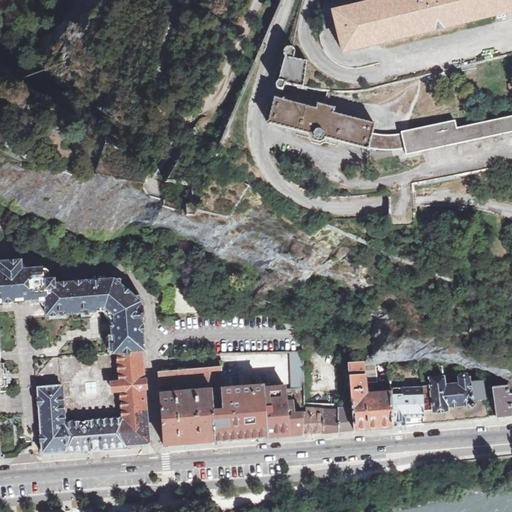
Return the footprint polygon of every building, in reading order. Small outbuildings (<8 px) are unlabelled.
[(511,0),(381,0),(333,12),(343,52),(498,15),(507,12),(511,11),(511,0)] [(304,85),(305,74),(307,61),(294,59),(295,51),(295,50),(294,49),(293,48),(293,47),(292,47),(290,46),(289,46),(287,47),(286,48),(285,49),(284,49),(284,50),(283,53),(282,59),(284,59),(278,80),(277,81),(276,82),(276,84),(276,85),(276,87),(277,88),(278,90),(279,91),(280,91),(281,91),(283,91),(286,84),(304,88),(304,85)] [(374,134),(372,133),(375,123),(333,113),(334,108),(317,103),(316,108),(284,100),(275,97),(268,123),(368,149),(369,148),(372,149),(378,150),(383,150),(386,150),(390,150),(392,150),(398,150),(405,149),(406,155),(511,132),(511,116),(456,128),(455,121),(410,130),(409,130),(410,132),(402,134),(399,134),(394,135),(386,135),(384,135),(378,135),(374,134)] [(199,129),(201,131),(204,132),(206,132),(209,132),(212,130),(213,128),(214,126),(215,123),(214,120),(212,118),(210,117),(207,116),(205,116),(202,117),(200,118),(198,121),(198,124),(198,126),(199,129)] [(8,207),(1,208),(2,216),(13,215),(13,210),(12,209),(9,208),(8,207)] [(0,352),(4,352),(4,351),(1,314),(1,313),(42,310),(49,309),(61,299),(61,289),(56,280),(55,278),(51,278),(51,273),(40,264),(36,268),(22,269),(22,260),(0,261),(0,266),(0,270),(0,352)] [(116,352),(142,350),(145,350),(142,317),(145,317),(144,306),(141,306),(141,295),(134,295),(121,284),(121,278),(94,281),(94,279),(88,279),(89,291),(79,292),(78,282),(71,282),(61,289),(61,299),(49,309),(50,327),(95,323),(105,322),(115,329),(116,352)] [(64,423),(66,453),(127,448),(127,447),(147,445),(148,446),(150,446),(142,350),(116,352),(60,357),(65,423),(64,423)] [(65,453),(66,453),(64,423),(65,423),(60,357),(52,358),(36,377),(42,454),(43,454),(43,455),(45,454),(65,452),(65,453)] [(323,433),(393,427),(391,393),(374,394),(373,389),(366,389),(365,376),(390,374),(389,363),(363,364),(363,361),(349,362),(353,410),(338,408),(339,410),(323,409),(323,433)] [(161,386),(221,381),(222,381),(220,362),(159,367),(161,386)] [(444,366),(422,366),(422,387),(424,424),(488,417),(484,387),(483,373),(470,375),(468,373),(462,374),(460,376),(459,371),(444,369),(444,366)] [(304,413),(306,413),(305,386),(276,389),(275,384),(221,389),(223,409),(213,410),(215,441),(245,439),(246,439),(250,438),(250,439),(251,439),(251,438),(303,434),(304,413)] [(484,387),(488,417),(511,414),(511,392),(511,393),(509,384),(484,387)] [(393,427),(424,424),(422,387),(391,388),(391,393),(393,427)] [(164,445),(215,441),(213,410),(223,409),(221,389),(160,394),(164,445)] [(307,413),(306,413),(304,413),(303,434),(323,433),(323,409),(308,408),(307,413)]
